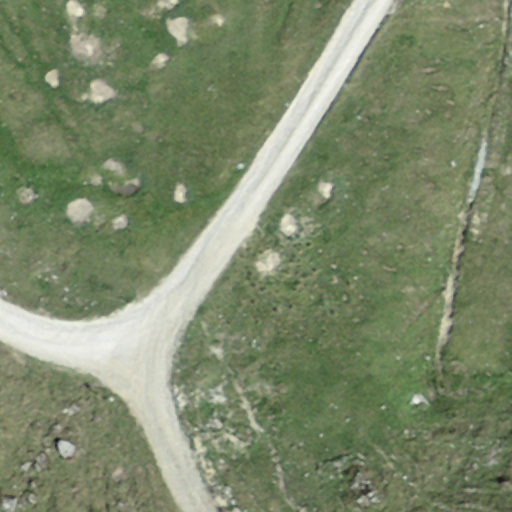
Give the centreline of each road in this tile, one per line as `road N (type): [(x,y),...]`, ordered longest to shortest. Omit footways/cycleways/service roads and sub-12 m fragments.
road 1 (track): [(380,0),(138,360),(32,348),(0,327)]
road 2 (track): [(138,360),(196,511)]
